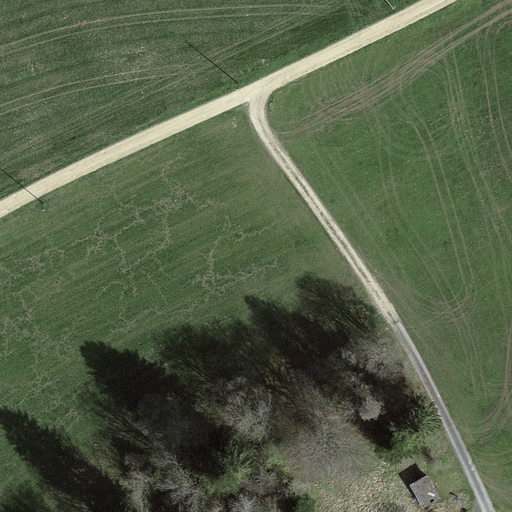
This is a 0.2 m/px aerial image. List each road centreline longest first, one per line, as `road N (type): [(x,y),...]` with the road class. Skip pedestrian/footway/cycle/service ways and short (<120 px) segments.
road 1 (track): [(250,87),(252,112),(392,320),(492,511)]
road 2 (track): [(0,210),(433,0)]
